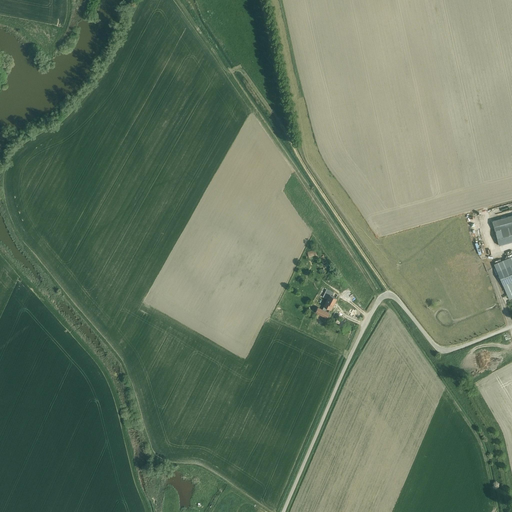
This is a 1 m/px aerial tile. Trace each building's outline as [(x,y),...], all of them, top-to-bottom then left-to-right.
[(511,216),(492,222),(499,246),(511,242),(511,216)] [(511,257),(494,265),(509,297),(511,295),(511,294),(511,293),(511,257)] [(325,283),(329,285),(333,274),(328,273),(325,283)] [(330,313),(337,298),(328,294),(321,307),(330,313)] [(352,307),(346,305),(348,301),(341,298),(337,305),(350,311),(352,307)] [(359,318),(362,311),(353,308),(350,314),(359,318)] [(342,326),(344,322),(337,318),(336,320),(340,322),(339,325),(342,326)]
